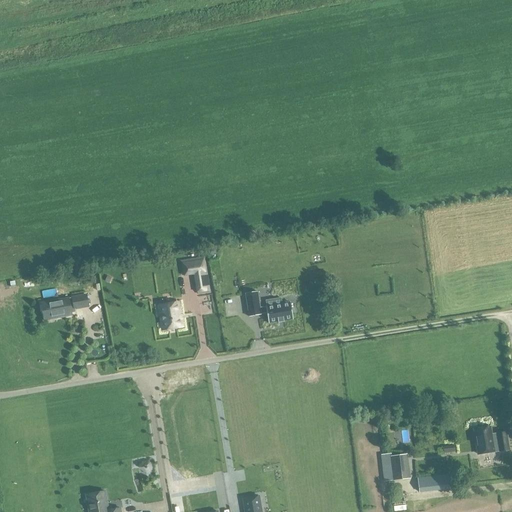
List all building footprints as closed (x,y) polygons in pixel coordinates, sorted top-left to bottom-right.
[(294,251),(302,250),(300,236),(293,237),(294,251)] [(253,258),(255,274),(270,272),(269,268),(288,265),(288,268),(296,267),(293,252),(253,258)] [(204,258),(180,262),(183,274),(206,270),(204,258)] [(91,271),(68,274),(70,285),(92,282),(91,271)] [(1,291),(8,290),(8,288),(13,287),(14,290),(21,289),(20,281),(0,284),(1,291)] [(260,309),(257,292),(245,294),(249,317),(261,315),(267,314),(268,324),(278,323),(278,324),(284,323),(284,322),(293,320),(290,303),(282,305),(281,299),(266,301),(267,307),(266,307),(266,308),(260,309)] [(71,297),(68,298),(41,303),(45,320),(72,315),(71,314),(76,313),(75,310),(89,307),(87,294),(71,297)] [(159,304),(163,328),(182,325),(178,301),(159,304)] [(157,303),(101,310),(105,344),(161,336),(157,303)] [(299,325),(284,326),(285,336),(300,334),(299,325)] [(496,434),(497,435),(492,436),(490,427),(474,430),(478,455),(494,452),(494,450),(499,450),(499,452),(509,450),(506,432),(496,434)] [(455,452),(454,445),(443,447),(444,454),(455,452)] [(411,479),(408,455),(391,457),(394,481),(411,479)] [(484,470),(468,471),(469,480),(485,478),(484,470)] [(454,474),(442,476),(444,490),(456,488),(454,474)] [(105,492),(87,495),(90,511),(121,511),(121,509),(109,511),(105,492)] [(263,511),(261,496),(245,499),(247,511),(263,511)]
